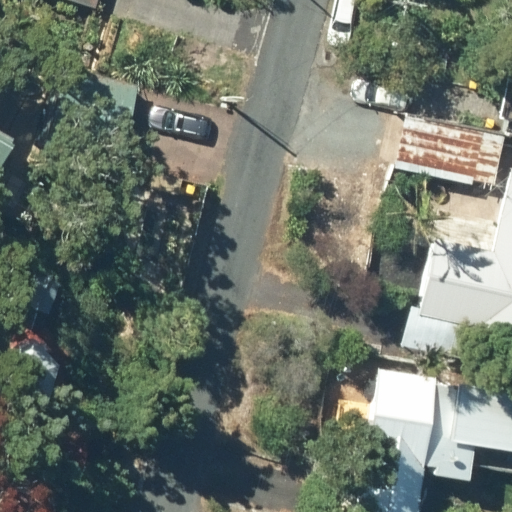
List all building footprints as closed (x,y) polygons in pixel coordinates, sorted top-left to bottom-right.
[(97,0),(15,0),(92,20),(97,0)] [(511,47),(496,104),(511,108),(511,47)] [(30,163),(121,176),(132,104),(41,90),(30,163)] [(400,119),(381,206),(421,214),(428,178),(491,191),(502,137),(400,119)] [(511,177),(505,175),(485,259),(429,247),(412,316),(406,314),(397,350),(466,366),(472,336),(511,345),(511,177)] [(408,511),(414,476),(426,479),(425,485),(459,491),(465,459),(490,464),(502,399),(371,371),(356,461),(360,463),(351,511),(408,511)]
